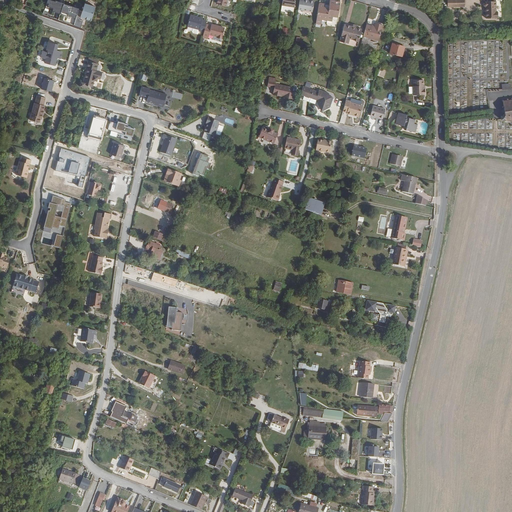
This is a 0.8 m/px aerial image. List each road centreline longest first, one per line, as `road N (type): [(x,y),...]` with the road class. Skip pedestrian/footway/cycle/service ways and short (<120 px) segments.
road 1 (residential): [(88,461),(129,210),(153,121),(65,93)]
road 2 (unclassified): [(443,193),(400,405),(397,511)]
road 3 (residential): [(442,153),(259,108)]
road 4 (residential): [(379,2),(416,11),(437,31),(442,147)]
road 5 (residential): [(28,247),(65,93)]
